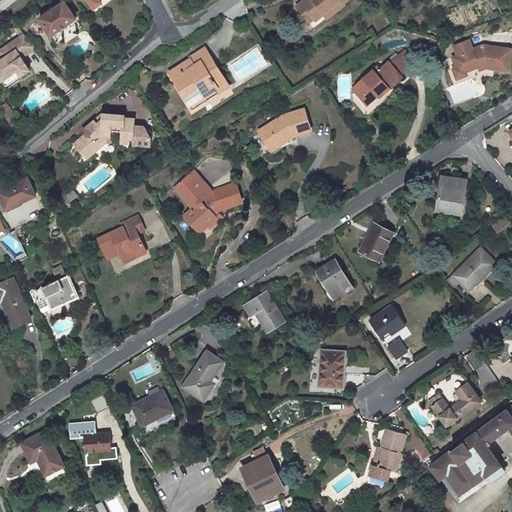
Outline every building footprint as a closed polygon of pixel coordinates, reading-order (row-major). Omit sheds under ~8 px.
[(88,0),(95,9),(102,4),(99,0),(98,0),(88,0)] [(303,19),(310,29),(342,3),(339,0),(309,0),(302,6),(308,14),(303,19)] [(57,44),(82,27),(65,2),(40,19),(57,44)] [(296,11),(303,19),(308,14),(302,6),(296,11)] [(35,47),(23,33),(0,50),(0,53),(3,58),(0,60),(0,78),(2,80),(17,70),(21,75),(29,69),(23,60),(22,62),(19,58),(35,47)] [(470,39),(451,45),(453,53),(448,55),(452,68),(450,68),(454,82),(468,77),(466,72),(477,68),(479,72),(486,69),(509,72),(511,52),(511,47),(483,44),(473,48),(470,39)] [(187,65),(168,78),(184,102),(188,99),(198,113),(218,99),(215,95),(226,88),(201,52),(186,62),(187,65)] [(369,102),(386,88),(387,89),(400,78),(386,62),(374,74),(371,70),(355,85),(369,102)] [(17,70),(2,80),(5,86),(21,75),(17,70)] [(351,89),(366,106),(369,102),(355,85),(351,89)] [(215,95),(218,99),(228,92),(226,88),(215,95)] [(188,99),(184,102),(193,116),(198,113),(188,99)] [(13,116),(7,108),(2,111),(7,120),(13,116)] [(280,116),(257,132),(267,147),(274,142),(277,147),(287,140),(284,136),(290,132),(293,137),(308,131),(300,109),(280,116)] [(109,130),(120,131),(120,138),(131,138),(131,143),(131,145),(149,147),(149,145),(150,137),(143,127),(132,126),(133,121),(122,120),(122,117),(102,115),(82,132),(85,135),(73,146),(83,159),(92,151),(90,148),(103,137),(108,137),(109,130)] [(13,116),(7,120),(11,127),(17,123),(13,116)] [(270,151),(277,147),(274,142),(267,147),(270,151)] [(210,191),(192,172),(175,187),(192,207),(184,213),(200,230),(208,222),(215,215),(213,212),(216,209),(224,207),(240,202),(234,183),(210,191)] [(468,181),(444,176),(437,209),(461,214),(468,181)] [(35,196),(27,178),(0,190),(0,198),(5,210),(35,196)] [(215,215),(208,222),(211,226),(228,211),(224,207),(216,209),(213,212),(215,215)] [(495,233),(509,224),(503,216),(490,225),(495,233)] [(123,227),(99,238),(107,255),(118,250),(120,255),(124,264),(146,253),(139,235),(145,232),(139,218),(122,226),(123,227)] [(394,232),(374,222),(360,250),(380,260),(394,232)] [(497,264),(481,247),(448,279),(455,286),(459,282),(468,291),(497,264)] [(118,250),(107,255),(109,260),(120,255),(118,250)] [(351,285),(334,259),(316,271),(322,281),(325,279),(335,296),(351,285)] [(79,268),(69,272),(72,278),(77,276),(78,277),(82,275),(79,268)] [(44,312),(77,296),(67,275),(31,292),(35,302),(36,301),(40,310),(44,312)] [(30,317),(12,278),(0,283),(0,300),(11,326),(30,317)] [(283,319),(265,292),(243,306),(250,316),(256,312),(266,329),(283,319)] [(370,321),(381,338),(403,323),(392,307),(370,321)] [(403,323),(381,338),(383,341),(405,326),(403,323)] [(397,342),(388,348),(396,359),(404,353),(397,342)] [(346,352),(324,350),(320,385),(342,387),(346,352)] [(207,351),(183,386),(202,399),(213,383),(206,379),(210,374),(212,376),(222,361),(207,351)] [(491,375),(482,382),(488,390),(497,382),(491,375)] [(442,398),(431,406),(445,425),(455,417),(456,418),(478,402),(465,383),(454,391),(460,400),(449,407),(442,398)] [(162,390),(132,405),(142,426),(154,420),(153,419),(171,409),(162,390)] [(428,400),(431,406),(442,398),(439,393),(428,400)] [(460,494),(485,475),(489,480),(490,481),(504,471),(503,470),(508,467),(505,462),(500,465),(487,448),(493,444),(490,441),(508,427),(511,432),(511,405),(430,466),(439,478),(445,474),(460,494)] [(95,419),(69,420),(69,437),(83,436),(84,451),(86,451),(86,454),(83,454),(83,466),(98,465),(98,462),(116,460),(116,448),(111,449),(109,433),(96,434),(95,419)] [(46,430),(21,442),(30,461),(36,458),(44,474),(62,465),(46,430)] [(378,467),(375,478),(393,484),(396,473),(402,455),(400,454),(406,436),(389,431),(382,449),(384,450),(378,467)] [(384,450),(382,449),(378,448),(373,466),(378,467),(384,450)] [(243,466),(258,499),(284,487),(271,459),(273,458),(271,453),(243,466)] [(445,474),(439,478),(458,504),(489,480),(485,475),(460,494),(445,474)] [(105,511),(101,501),(95,504),(98,511),(105,511)]
